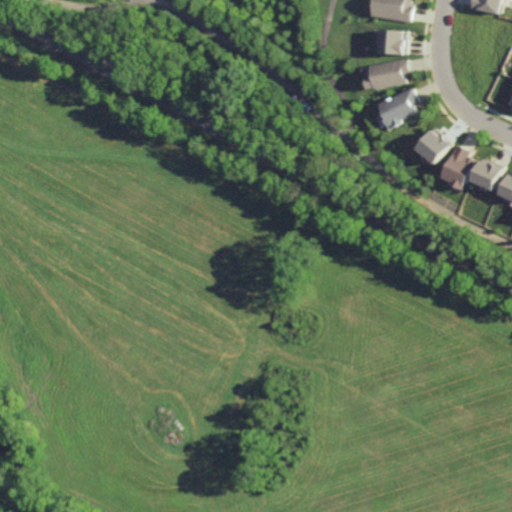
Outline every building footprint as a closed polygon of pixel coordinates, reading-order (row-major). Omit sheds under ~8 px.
[(414,0),(376,0),(375,17),(412,21),(414,0)] [(410,30),(385,29),(384,53),(409,54),(410,30)] [(374,65),(375,75),(368,76),(370,90),(410,84),(408,72),(412,72),(411,59),(374,65)] [(391,124),(385,111),(387,110),(383,101),(415,85),(422,98),(417,100),(421,109),(391,124)] [(465,187),(454,181),(455,180),(445,175),(462,142),(474,148),(471,154),(480,158),(465,187)] [(499,190),(509,167),(487,157),(477,180),(499,190)]
